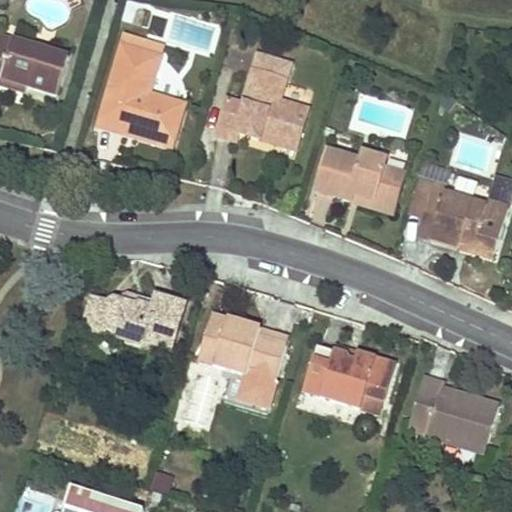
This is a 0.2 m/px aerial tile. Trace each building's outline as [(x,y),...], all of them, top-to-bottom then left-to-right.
[(233,26),(227,45),(235,48),(241,29),(233,26)] [(164,47),(126,35),(122,46),(160,58),(164,47)] [(6,81),(16,84),(27,87),(57,97),(69,59),(0,37),(0,84),(4,86),(6,81)] [(135,130),(154,135),(174,141),(184,105),(149,94),(160,58),(122,46),(98,126),(125,134),(129,123),(137,125),(135,130)] [(217,137),(227,139),(237,142),(239,135),(261,141),(263,134),(299,145),(310,111),(280,102),(286,83),(291,65),(259,55),(253,74),(243,106),(228,101),(217,137)] [(16,84),(6,81),(4,86),(26,93),(27,87),(16,84)] [(137,125),(129,123),(125,134),(171,148),(174,141),(154,135),(135,130),(137,125)] [(263,134),(261,141),(297,152),(299,145),(263,134)] [(405,176),(394,173),(383,169),(386,160),(364,153),(360,163),(329,153),(316,193),(355,204),(357,199),(394,210),(405,176)] [(425,180),(447,184),(450,171),(428,167),(425,180)] [(511,180),(495,175),(489,196),(510,203),(511,197),(511,180)] [(422,218),(418,233),(431,238),(430,241),(460,249),(462,243),(495,254),(508,210),(488,204),(487,209),(446,197),(448,190),(418,181),(408,214),(422,218)] [(357,199),(355,204),(393,216),(394,210),(357,199)] [(460,249),(494,260),(495,254),(462,243),(460,249)] [(155,306),(128,298),(115,303),(137,310),(140,308),(153,312),(155,306)] [(93,301),(88,317),(84,332),(101,337),(106,334),(117,337),(121,343),(138,348),(145,345),(171,353),(185,308),(157,299),(155,306),(153,312),(140,308),(137,310),(115,303),(108,306),(93,301)] [(272,346),(258,342),(260,333),(213,319),(199,364),(275,387),(286,350),(272,346)] [(272,346),(286,350),(291,335),(262,326),(260,333),(258,342),(272,346)] [(355,367),(358,358),(360,353),(339,346),(336,356),(347,359),(349,365),(355,367)] [(396,369),(377,364),(358,358),(355,367),(349,365),(347,359),(336,356),(318,350),(304,395),(360,413),(364,400),(383,406),(396,369)] [(500,408),(465,397),(464,402),(443,395),(445,390),(446,386),(426,379),(409,431),(486,455),(500,408)] [(465,397),(445,390),(443,395),(464,402),(465,397)] [(151,491),(168,495),(173,477),(155,473),(151,491)] [(140,511),(70,490),(63,511),(140,511)]
